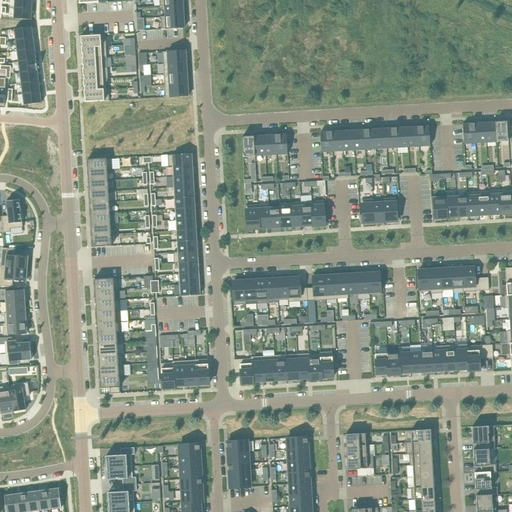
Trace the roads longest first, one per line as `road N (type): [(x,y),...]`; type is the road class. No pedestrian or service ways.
road 1 (residential): [(511,105),(207,121)]
road 2 (residential): [(215,264),(511,247)]
road 3 (residential): [(47,221),(41,289),(51,370)]
road 4 (residential): [(69,222),(77,370)]
road 5 (residential): [(207,121),(215,264)]
road 6 (residential): [(215,264),(223,406)]
road 7 (residential): [(80,414),(213,406)]
road 8 (residential): [(56,0),(63,122)]
road 9 (residential): [(329,400),(450,393)]
road 10 (residential): [(200,0),(207,121)]
